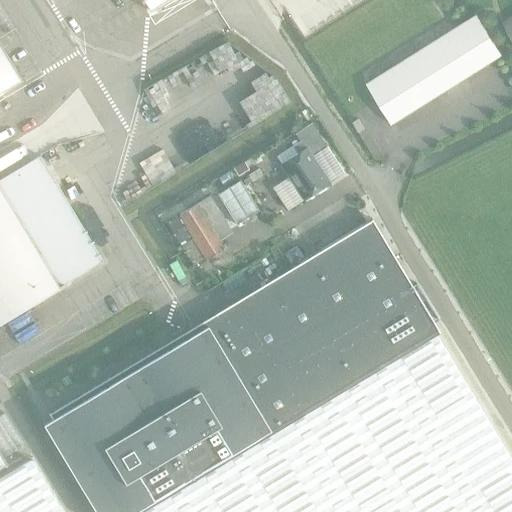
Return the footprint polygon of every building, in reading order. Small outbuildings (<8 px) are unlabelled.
[(168,0),(142,0),(149,11),(168,0)] [(390,127),(502,57),(477,16),(365,86),(377,107),(390,127)] [(0,323),(106,260),(45,155),(0,178),(0,93),(20,82),(0,48),(0,323)] [(276,157),(280,165),(289,177),(272,188),(287,210),(303,200),(329,184),(311,157),(327,147),(311,123),(295,134),(300,141),(276,157)] [(243,162),(233,169),(238,176),(248,170),(243,162)] [(259,169),(248,176),(252,183),(263,176),(259,169)] [(228,172),(218,178),(223,187),(233,181),(228,172)] [(254,213),(258,211),(241,181),(221,193),(239,223),(254,213)] [(208,197),(196,205),(169,221),(182,244),(181,245),(193,265),(203,259),(204,260),(223,248),(219,241),(231,233),(208,197)] [(511,511),(511,458),(437,333),(369,220),(47,414),(49,417),(41,422),(95,511),(511,511)] [(30,460),(0,478),(0,511),(61,511),(49,490),(32,463),(30,460)]
